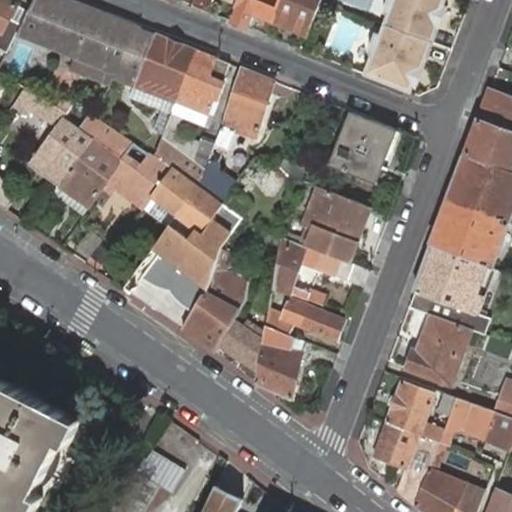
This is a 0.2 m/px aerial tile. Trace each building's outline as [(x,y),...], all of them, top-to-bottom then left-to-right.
[(16,4),(8,0),(0,0),(0,47),(9,52),(19,32),(23,24),(10,17),(16,4)] [(69,0),(66,8),(47,0),(34,0),(29,10),(23,24),(19,32),(99,65),(117,18),(71,0),(69,0)] [(197,0),(195,6),(211,11),(215,0),(197,0)] [(253,13),(273,20),(281,0),(240,0),(233,20),(248,26),(253,13)] [(281,0),(273,20),(308,35),(322,0),(281,0)] [(388,0),(385,9),(389,10),(384,23),(426,39),(429,40),(437,18),(443,20),(449,6),(445,5),(446,0),(388,0)] [(29,10),(16,4),(10,17),(23,24),(29,10)] [(117,18),(100,66),(76,57),(72,68),(111,85),(115,76),(141,28),(117,18)] [(429,40),(434,42),(443,20),(437,18),(429,40)] [(426,39),(384,23),(380,36),(376,35),(371,49),(373,54),(366,74),(413,93),(414,87),(417,88),(423,73),(417,71),(429,40),(426,39)] [(156,33),(141,28),(115,76),(136,85),(135,86),(177,103),(178,101),(198,50),(156,33)] [(423,73),(434,42),(429,40),(417,71),(423,73)] [(217,58),(198,50),(178,101),(177,103),(170,120),(168,125),(178,129),(183,116),(187,105),(210,114),(213,115),(219,101),(226,83),(224,82),(231,63),(217,58)] [(229,113),(227,113),(216,143),(215,146),(229,150),(236,129),(257,136),(275,81),(244,69),(229,113)] [(60,106),(26,86),(14,105),(29,114),(33,109),(58,123),(38,151),(37,150),(31,158),(33,159),(29,164),(60,186),(95,138),(80,127),(64,116),(68,111),(60,106)] [(177,103),(135,86),(131,97),(163,110),(161,115),(170,120),(177,103)] [(478,124),(467,154),(511,170),(511,98),(491,90),(485,105),(478,124)] [(68,95),(60,106),(68,111),(77,101),(68,95)] [(209,126),(213,115),(210,114),(187,105),(183,116),(209,126)] [(398,130),(351,111),(330,164),(377,184),(384,165),(398,130)] [(135,141),(92,112),(80,127),(95,138),(125,160),(105,187),(113,192),(121,180),(150,201),(154,196),(153,196),(173,169),(156,156),(155,158),(135,141)] [(168,125),(170,120),(161,115),(157,126),(155,130),(164,134),(167,129),(168,125)] [(178,129),(168,125),(167,129),(164,134),(163,137),(194,159),(201,142),(177,132),(178,129)] [(163,137),(156,156),(173,169),(153,196),(154,196),(150,201),(149,202),(147,205),(152,208),(154,205),(158,200),(178,215),(199,187),(201,188),(207,169),(194,159),(163,137)] [(95,138),(60,186),(90,208),(105,187),(125,160),(95,138)] [(201,142),(194,159),(207,169),(209,164),(215,146),(216,143),(202,139),(201,142)] [(507,220),(511,206),(511,170),(467,154),(450,199),(507,220)] [(285,158),(281,167),(286,172),(303,179),(308,167),(285,158)] [(220,164),(209,164),(207,169),(201,188),(223,204),(232,191),(238,183),(224,173),(220,164)] [(0,204),(7,209),(11,201),(0,175),(0,204)] [(350,262),(372,206),(319,185),(305,223),(309,224),(320,229),(313,247),(324,252),(350,262)] [(90,208),(60,186),(55,192),(86,214),(90,208)] [(201,188),(199,187),(178,215),(170,226),(157,244),(140,268),(148,274),(155,272),(199,303),(205,291),(208,293),(215,282),(214,281),(218,267),(218,266),(222,248),(244,218),(237,213),(223,204),(201,188)] [(247,201),(232,191),(223,204),(237,213),(247,201)] [(491,265),(507,220),(450,199),(433,245),(486,264),(491,265)] [(178,215),(158,200),(154,205),(152,208),(147,205),(146,207),(170,226),(178,215)] [(320,229),(309,224),(302,244),(308,245),(313,247),(320,229)] [(281,248),(283,237),(264,232),(261,244),(281,248)] [(365,285),(370,269),(350,262),(324,252),(313,247),(308,245),(302,244),(296,242),(283,237),(281,248),(274,288),(292,294),(308,300),(327,307),(331,295),(313,288),(311,292),(295,285),(302,262),(319,268),(365,285)] [(473,329),(486,334),(492,317),(478,312),(495,267),(491,265),(486,264),(433,245),(425,265),(415,291),(410,306),(433,315),(466,326),(473,329)] [(184,328),(217,351),(221,345),(236,320),(248,298),(250,285),(229,273),(233,250),(222,248),(218,266),(218,267),(214,281),(215,282),(208,293),(205,291),(199,303),(184,328)] [(285,314),(270,308),(267,325),(277,329),(291,335),(296,323),(339,339),(346,319),(291,298),(285,314)] [(466,326),(433,315),(419,351),(415,349),(408,367),(452,384),(455,377),(448,375),(454,358),(461,360),(467,345),(460,342),(466,326)] [(260,371),(266,331),(249,320),(244,327),(236,320),(221,345),(260,371)] [(260,371),(258,382),(278,391),(293,399),(303,351),(295,349),(274,345),(277,329),(267,325),(266,331),(260,371)] [(473,329),(466,326),(460,342),(467,345),(473,329)] [(306,340),(297,337),(291,335),(277,329),(274,345),(295,349),(303,351),(306,340)] [(448,375),(455,377),(461,360),(454,358),(448,375)] [(0,503),(16,511),(18,511),(21,506),(33,511),(36,511),(45,496),(50,486),(67,453),(71,444),(81,426),(66,418),(70,412),(45,399),(38,396),(5,379),(1,386),(0,385),(0,503)] [(511,379),(509,379),(497,409),(511,414),(511,379)] [(388,421),(441,441),(445,429),(428,422),(438,394),(404,382),(388,421)] [(452,412),(458,397),(448,393),(442,408),(452,412)] [(511,448),(511,447),(511,416),(458,397),(452,412),(445,429),(441,441),(430,468),(416,504),(426,511),(457,511),(469,484),(437,472),(448,444),(451,446),(455,429),(464,428),(511,448)] [(84,419),(70,412),(66,418),(81,426),(84,419)] [(399,490),(416,504),(430,468),(441,441),(388,421),(376,455),(408,467),(399,490)] [(185,469),(150,448),(111,511),(144,511),(160,486),(171,493),(185,469)] [(241,511),(248,498),(219,483),(205,511),(241,511)] [(511,511),(511,493),(497,488),(487,511),(511,511)]
